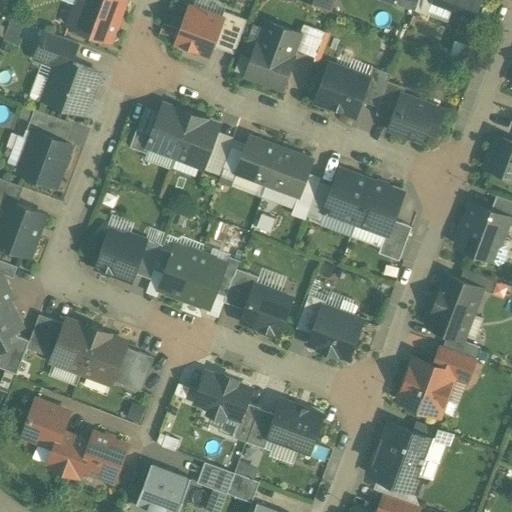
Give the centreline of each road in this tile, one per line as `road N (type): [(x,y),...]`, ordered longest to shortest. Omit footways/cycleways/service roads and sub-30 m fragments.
road 1 (residential): [(129,62),(61,244),(67,285),(183,331)]
road 2 (residential): [(129,62),(450,177)]
road 3 (residential): [(373,400),(450,177)]
road 4 (residential): [(183,331),(373,400)]
road 5 (residential): [(450,177),(511,22)]
